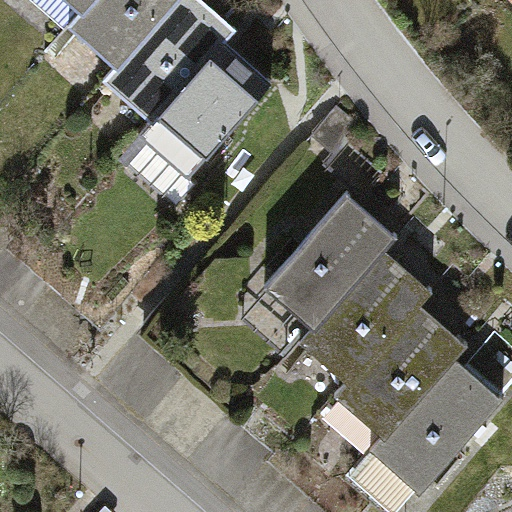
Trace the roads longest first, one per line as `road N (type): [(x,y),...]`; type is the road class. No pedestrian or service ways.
road 1 (residential): [(511,199),(380,56),(342,0)]
road 2 (residential): [(160,511),(0,370)]
